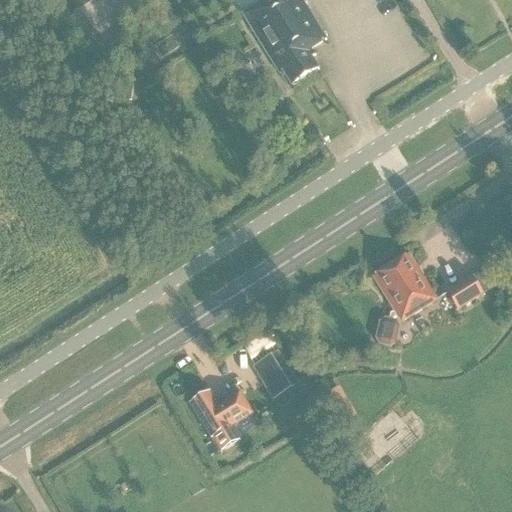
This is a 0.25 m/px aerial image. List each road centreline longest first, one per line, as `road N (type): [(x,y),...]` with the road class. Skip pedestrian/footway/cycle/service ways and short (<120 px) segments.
road 1 (primary): [(4,445),(401,188)]
road 2 (unclassified): [(0,392),(375,149)]
